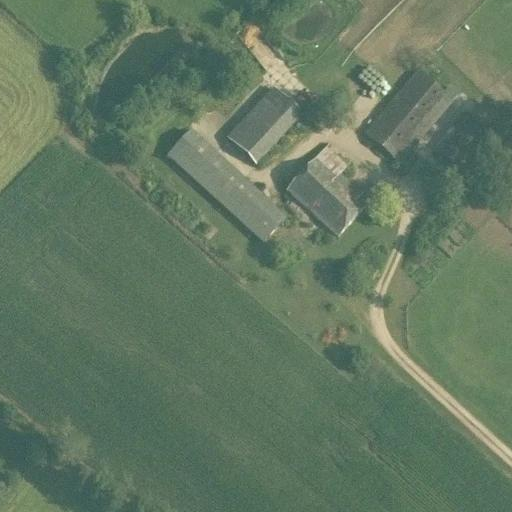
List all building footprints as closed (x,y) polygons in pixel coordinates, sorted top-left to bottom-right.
[(399,168),(452,105),(415,74),(363,137),(399,168)] [(255,169),(303,117),(274,90),(226,142),(255,169)] [(464,179),(497,142),(464,114),(432,151),(464,179)] [(263,247),(284,223),(252,194),(254,192),(190,133),(166,161),(263,247)] [(336,240),(365,209),(352,198),(357,193),(340,177),(346,170),(326,152),(287,194),(336,240)]
